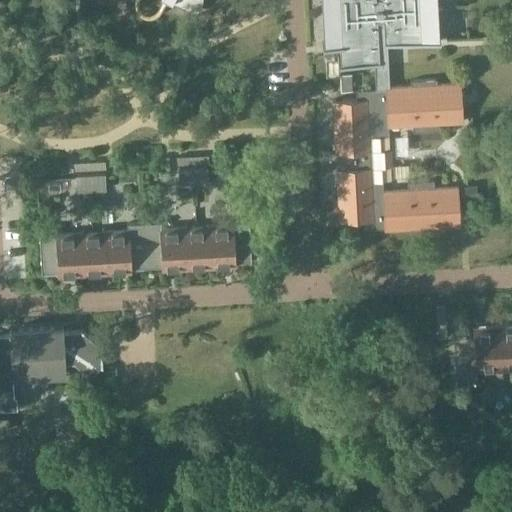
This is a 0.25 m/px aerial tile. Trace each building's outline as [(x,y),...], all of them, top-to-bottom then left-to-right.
[(168,0),(195,13),(197,12),(199,10),(201,6),(203,1),(203,0),(168,0)] [(342,0),(345,45),(354,44),(355,62),(340,63),(340,65),(376,64),(388,63),(387,44),(426,42),(426,40),(420,40),(417,0),(342,0)] [(410,85),(389,86),(388,63),(376,64),(378,89),(364,89),(365,98),(334,100),(335,122),(333,122),(331,127),(331,133),(333,138),(336,138),(337,152),(340,152),(341,168),(338,168),(338,183),(336,183),(334,188),(335,194),(337,199),(339,199),(339,221),(370,219),(371,228),(384,227),(384,229),(410,228),(410,232),(437,231),(436,226),(460,225),(458,186),(434,187),(434,180),(407,181),(408,188),(383,190),(382,167),(386,167),(385,149),(381,149),(380,135),(389,135),(388,126),(413,124),(413,131),(440,130),(439,123),(463,121),(461,82),(437,84),(437,79),(410,80),(410,85)] [(180,185),(194,184),(193,168),(179,169),(180,185)] [(194,184),(208,184),(208,168),(193,168),(194,184)] [(106,173),(92,174),(92,190),(107,189),(106,173)] [(92,190),(92,174),(78,175),(78,191),(92,190)] [(466,202),(478,201),(477,185),(465,185),(466,202)] [(252,261),(249,217),(232,218),(232,224),(161,228),(161,221),(128,223),(128,230),(58,234),(57,227),(40,228),(42,273),(58,272),(58,275),(82,274),(109,272),(132,271),(132,268),(162,266),(162,269),(186,268),(213,267),(213,266),(236,265),(236,262),(252,261)] [(511,324),(497,325),(497,326),(473,327),(474,335),(454,337),(457,380),(478,379),(477,371),(511,368),(511,324)] [(83,330),(70,330),(55,331),(55,326),(19,328),(19,333),(0,334),(0,398),(1,398),(1,409),(18,408),(18,396),(15,396),(14,380),(25,379),(25,374),(67,372),(66,363),(75,363),(86,373),(85,374),(86,375),(94,366),(96,367),(103,367),(102,346),(83,330)] [(10,417),(0,417),(0,429),(11,429),(10,417)]
